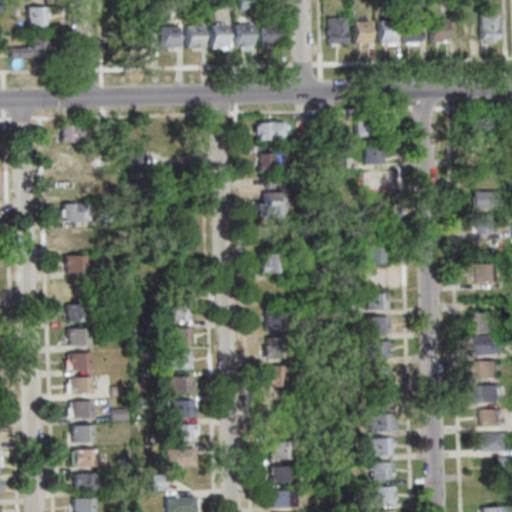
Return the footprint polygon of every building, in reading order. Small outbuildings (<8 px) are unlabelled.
[(144,11),(144,0),(154,0),(154,11),(144,11)] [(164,0),(178,0),(179,10),(164,10),(164,0)] [(219,9),(219,0),(229,0),(229,9),(219,9)] [(253,0),(254,9),(237,9),(237,0),(253,0)] [(42,27),(25,27),(24,7),(42,7),(42,27)] [(400,42),(402,42),(402,44),(406,44),(415,44),(415,41),(417,41),(417,14),(400,14),(400,42)] [(477,14),(494,14),(495,39),(492,39),(492,42),(484,43),(484,40),(478,40),(477,14)] [(233,46),(233,24),(237,24),(237,16),(248,16),(249,44),(243,44),(243,46),(233,46)] [(325,17),(343,17),(343,43),(334,44),(334,43),(326,43),(326,34),(324,34),(324,29),(325,29),(325,17)] [(471,17),(454,17),(454,40),(471,40),(471,17)] [(428,41),(444,41),(444,19),(427,19),(428,41)] [(375,21),(392,20),(393,41),(392,41),(392,45),(382,45),(382,42),(376,43),(375,21)] [(350,21),(366,21),(367,42),(361,42),(361,43),(350,43),(350,21)] [(132,48),(132,23),(148,22),(149,48),(132,48)] [(258,45),(258,23),(274,23),(274,45),(258,45)] [(208,47),(208,24),(224,24),(224,50),(215,50),(215,46),(208,47)] [(175,25),(175,47),(159,47),(158,26),(175,25)] [(184,47),(183,26),(199,26),(200,47),(184,47)] [(7,58),(6,48),(25,47),(24,38),(43,37),(43,57),(7,58)] [(324,116),(334,116),(334,133),(325,133),(324,116)] [(466,119),(489,118),(489,134),(467,135),(466,119)] [(352,120),(373,119),(374,136),(352,137),(352,120)] [(103,121),(112,121),(113,134),(103,135),(103,121)] [(256,134),(252,134),(252,126),(255,126),(255,123),(281,122),(282,140),(256,141),(256,134)] [(58,125),(93,124),(93,133),(84,134),(84,141),(58,142),(58,125)] [(467,142),(488,141),(489,158),(467,159),(467,142)] [(361,144),(378,144),(379,163),(362,164),(361,144)] [(60,164),(56,164),(56,157),(59,157),(59,151),(85,150),(86,167),(60,168),(60,164)] [(126,151),(142,151),(143,165),(126,166),(126,151)] [(256,153),(282,152),(283,170),(257,171),(256,153)] [(328,168),(327,155),(342,155),(342,167),(328,168)] [(99,172),(98,162),(112,161),(113,171),(99,172)] [(358,171),(381,170),(381,187),(359,188),(358,171)] [(143,172),(160,171),(161,196),(144,197),(143,172)] [(87,194),(87,176),(59,176),(59,194),(87,194)] [(263,178),(279,177),(280,188),(263,188),(263,178)] [(471,207),(470,191),(497,190),(497,207),(471,207)] [(283,218),(254,219),(254,203),(261,203),(261,192),(282,192),(283,218)] [(358,196),(380,195),(381,212),(359,213),(358,196)] [(60,204),(86,203),(87,220),(61,221),(60,204)] [(100,211),(114,211),(114,225),(101,225),(100,211)] [(487,223),(492,223),(492,232),(470,233),(470,216),(487,215),(487,223)] [(260,245),(259,224),(278,223),(278,244),(260,245)] [(61,230),(87,229),(88,246),(61,247),(61,230)] [(294,247),(294,238),(308,237),(309,247),(294,247)] [(357,247),(383,246),(384,264),(358,265),(357,247)] [(261,252),(278,252),(278,272),(257,273),(257,261),(261,260),(261,252)] [(61,255),(83,254),(83,272),(62,273),(61,255)] [(495,263),(496,281),(472,281),(472,264),(495,263)] [(361,269),(382,268),(383,284),(361,285),(361,269)] [(62,280),(84,280),(84,296),(63,297),(62,280)] [(362,293),(384,292),(384,309),(362,310),(362,293)] [(329,301),(345,300),(345,315),(330,315),(329,301)] [(63,304),(85,303),(86,321),(64,321),(63,304)] [(165,303),(186,303),(186,320),(165,320),(165,303)] [(263,329),(262,309),(290,308),(291,318),(280,318),(280,329),(263,329)] [(474,333),(473,313),(501,312),(501,332),(474,333)] [(364,333),(363,317),(384,316),(385,332),(364,333)] [(66,329),(86,328),(87,345),(66,345),(66,329)] [(167,328),(187,328),(187,344),(167,344),(167,328)] [(477,354),(476,337),(502,336),(502,353),(477,354)] [(263,338),(280,337),(281,357),(261,358),(260,346),(263,346),(263,338)] [(364,358),(364,341),(385,340),(386,358),(364,358)] [(301,361),(301,350),(316,350),(316,361),(301,361)] [(162,352),(187,351),(187,368),(162,369),(162,352)] [(65,353),(87,353),(87,369),(66,370),(65,353)] [(476,378),(476,362),(496,361),(496,377),(476,378)] [(364,382),(364,366),(385,365),(386,381),(364,382)] [(264,387),(264,366),(281,366),(282,386),(264,387)] [(303,388),(303,375),(318,374),(318,388),(303,388)] [(331,388),(330,375),(348,374),(348,387),(331,388)] [(164,376),(188,375),(188,392),(164,393),(164,376)] [(66,377),(87,376),(88,394),(66,394),(66,377)] [(475,402),(475,385),(497,385),(497,402),(475,402)] [(107,386),(122,386),(122,396),(108,396),(107,386)] [(365,390),(386,389),(387,405),(365,406),(365,390)] [(264,395),(286,394),(286,410),(264,411),(264,395)] [(134,397),(149,397),(149,407),(134,407),(134,397)] [(167,401),(188,400),(189,417),(168,418),(167,401)] [(67,402),(88,401),(89,417),(67,418),(67,402)] [(334,413),(333,403),(348,402),(348,412),(334,413)] [(106,409),(122,409),(122,420),(107,421),(106,409)] [(497,409),(498,425),(477,426),(476,410),(497,409)] [(365,431),(365,414),(388,413),(388,419),(392,419),(393,431),(365,431)] [(168,425),(190,424),(191,442),(168,442),(168,425)] [(67,426),(89,425),(89,442),(68,443),(67,426)] [(339,427),(353,426),(354,435),(339,436),(339,427)] [(505,432),(506,450),(475,451),(474,442),(477,442),(477,433),(505,432)] [(366,438),(388,437),(388,454),(367,455),(366,438)] [(266,442),(289,441),(290,459),(266,459),(266,442)] [(160,449),(191,448),(191,466),(161,467),(160,449)] [(69,449),(93,449),(94,465),(70,466),(69,449)] [(511,474),(497,475),(497,463),(500,463),(500,457),(511,457),(511,474)] [(366,462),(389,461),(390,479),(367,479),(366,462)] [(266,466),(288,465),(289,482),(266,483),(266,466)] [(70,474),(93,473),(94,490),(70,490),(70,474)] [(148,475),(162,474),(162,490),(148,491),(148,475)] [(368,487),(389,486),(390,503),(368,504),(368,487)] [(267,491),(288,490),(289,507),(267,508),(267,491)] [(162,511),(162,497),(191,497),(191,511),(162,511)] [(69,511),(69,499),(90,498),(90,511),(69,511)]
